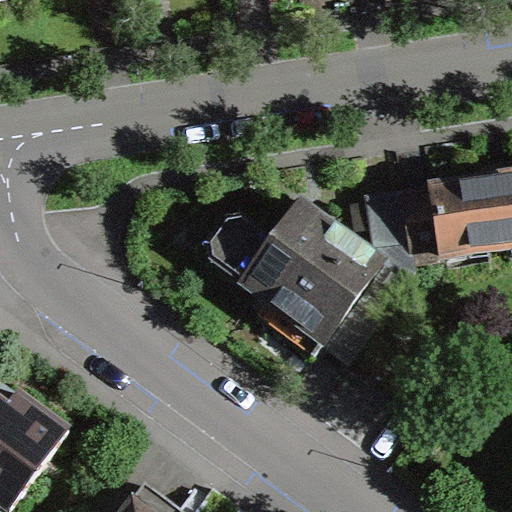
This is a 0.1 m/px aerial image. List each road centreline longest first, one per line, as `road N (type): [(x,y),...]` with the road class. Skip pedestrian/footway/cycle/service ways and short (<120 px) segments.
road 1 (residential): [(0,140),(511,64)]
road 2 (residential): [(0,185),(27,263),(59,305),(345,511)]
